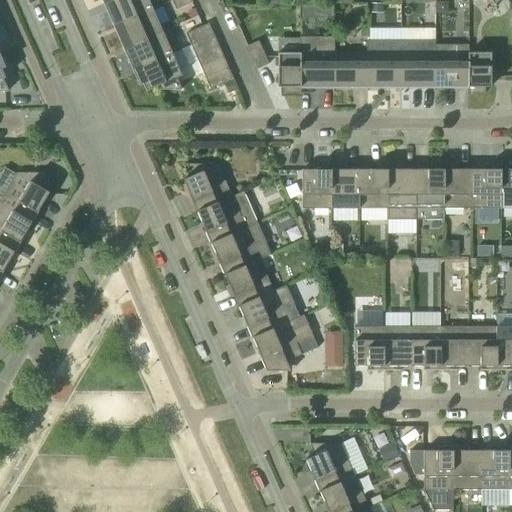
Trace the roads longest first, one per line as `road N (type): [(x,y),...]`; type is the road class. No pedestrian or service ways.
road 1 (residential): [(108,123),(511,123)]
road 2 (residential): [(241,411),(511,407)]
road 3 (residential): [(241,411),(141,201)]
road 4 (residential): [(113,201),(0,390)]
road 5 (residential): [(23,0),(78,123)]
road 6 (residential): [(108,123),(55,0)]
